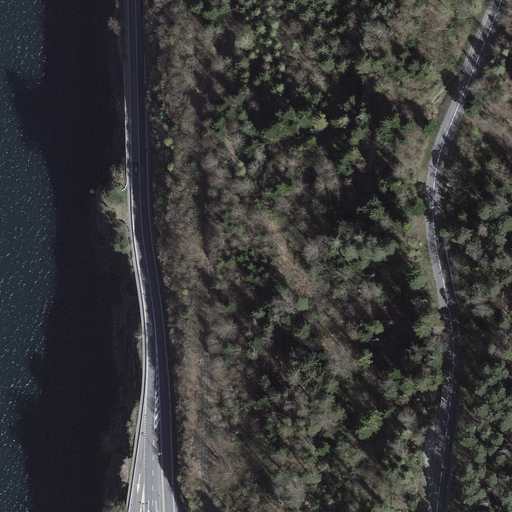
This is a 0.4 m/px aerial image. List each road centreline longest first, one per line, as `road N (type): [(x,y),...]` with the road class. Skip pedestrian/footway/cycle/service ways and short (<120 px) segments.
road 1 (secondary): [(436,511),(455,346),(434,231),(435,164),(498,0)]
road 2 (primary): [(159,511),(134,0)]
